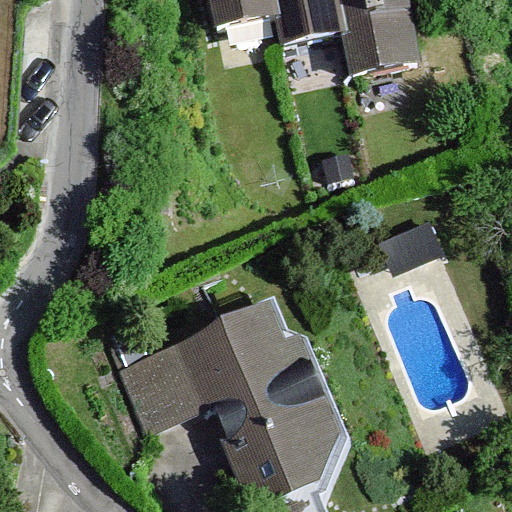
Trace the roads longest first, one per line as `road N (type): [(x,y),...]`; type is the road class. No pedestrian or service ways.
road 1 (residential): [(77,0),(54,211),(0,355)]
road 2 (residential): [(0,383),(125,511)]
